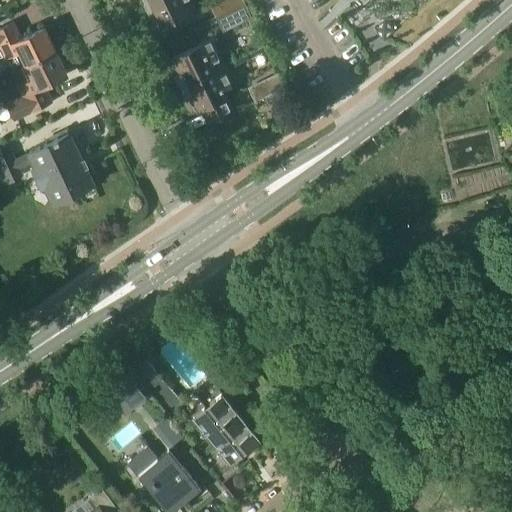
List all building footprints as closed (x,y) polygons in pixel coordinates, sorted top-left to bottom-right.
[(193,0),(144,0),(158,27),(197,8),(193,0)] [(216,17),(245,3),(243,0),(214,0),(209,2),(216,17)] [(245,3),(216,17),(223,32),(252,18),(245,3)] [(28,64),(57,50),(46,27),(23,37),(16,21),(0,28),(0,60),(9,56),(16,70),(28,64)] [(173,67),(182,85),(224,66),(211,38),(175,55),(179,64),(173,67)] [(69,74),(57,50),(28,64),(35,78),(29,81),(34,92),(7,104),(14,119),(54,100),(46,85),(69,74)] [(201,109),(204,107),(212,123),(235,111),(224,88),(226,87),(225,86),(232,82),(224,66),(182,85),(190,103),(197,100),(201,109)] [(284,87),(278,73),(277,72),(247,87),(254,101),(284,87)] [(15,159),(15,158),(14,158),(18,168),(20,167),(19,167),(34,160),(37,165),(32,168),(42,187),(46,185),(54,201),(93,183),(85,167),(89,165),(85,156),(81,158),(69,132),(58,137),(58,136),(54,138),(54,139),(30,151),(30,152),(15,159)] [(8,144),(0,148),(0,165),(14,158),(15,158),(8,144)] [(187,400),(181,400),(133,341),(118,354),(167,416),(178,407),(184,415),(193,416),(217,445),(201,458),(219,480),(235,466),(232,462),(259,440),(221,393),(205,406),(198,397),(191,396),(187,400)] [(102,383),(126,413),(149,395),(148,394),(145,396),(123,368),(125,366),(124,365),(102,383)] [(36,419),(46,432),(57,424),(47,410),(36,419)] [(169,511),(200,487),(168,448),(137,474),(167,511),(169,511)] [(119,511),(101,487),(88,497),(97,508),(91,511),(119,511)] [(27,511),(17,499),(5,508),(2,510),(3,511),(27,511)]
